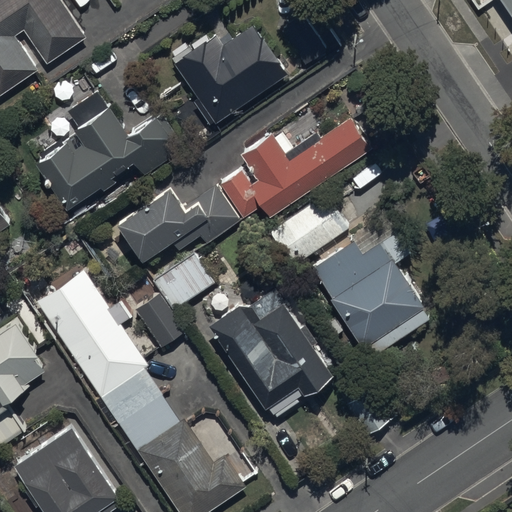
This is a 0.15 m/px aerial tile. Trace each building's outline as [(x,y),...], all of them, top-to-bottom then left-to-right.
[(0,0),(0,93),(1,95),(39,70),(16,34),(27,27),(50,62),(88,37),(63,0),(0,0)] [(284,26),(308,62),(330,48),(306,11),(284,26)] [(216,121),(290,73),(257,24),(226,44),(218,31),(175,59),(184,72),(216,121)] [(355,76),(335,90),(352,114),(371,101),(355,76)] [(160,113),(131,132),(112,104),(36,154),(71,207),(138,163),(146,175),(184,149),(160,113)] [(260,179),(252,185),(241,168),(221,181),(245,217),(265,204),(272,214),(374,147),(354,117),(292,158),(275,132),(243,153),(260,179)] [(382,172),(374,159),(336,183),(344,196),(382,172)] [(209,240),(241,219),(217,183),(185,204),(173,185),(120,220),(147,260),(176,240),(181,248),(204,233),(209,240)] [(271,230),(294,264),(351,227),(328,192),(271,230)] [(0,202),(0,232),(14,223),(0,202)] [(324,280),(375,358),(435,318),(398,262),(416,250),(402,229),(384,241),(364,254),(355,240),(315,266),(324,280)] [(156,276),(178,309),(218,282),(196,249),(156,276)] [(88,266),(39,299),(103,395),(146,367),(152,363),(88,266)] [(275,285),(213,325),(273,416),(335,375),(275,285)] [(137,304),(165,346),(188,332),(159,289),(137,304)] [(0,336),(0,447),(28,430),(6,397),(50,368),(20,323),(0,336)] [(146,367),(103,395),(138,449),(182,420),(146,367)] [(350,402),(370,433),(403,411),(382,381),(350,402)] [(182,420),(138,449),(179,511),(209,511),(237,494),(249,486),(227,453),(215,460),(187,418),(182,420)] [(16,461),(50,511),(98,511),(122,497),(73,423),(16,461)]
